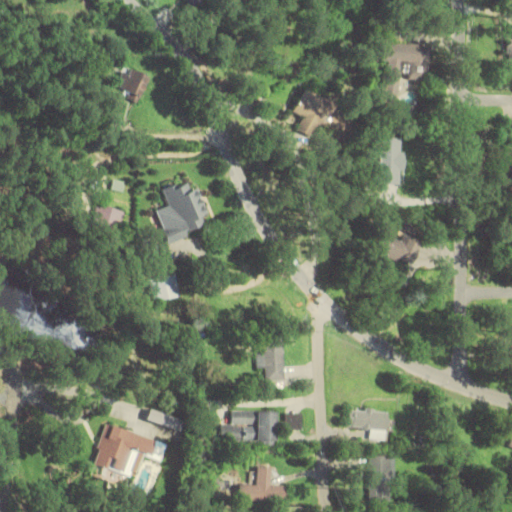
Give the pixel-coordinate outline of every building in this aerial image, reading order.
[(186,0),(195,8),(202,0),(186,0)] [(427,45),(383,42),(379,103),(396,104),(398,76),(425,78),(427,45)] [(116,91),(139,102),(151,78),(128,66),(116,91)] [(331,100),(303,89),(293,113),(303,117),(298,128),(317,135),(331,100)] [(378,137),(378,184),(402,184),(402,137),(378,137)] [(511,171),(511,140),(504,141),(504,153),(492,153),(491,181),(511,181),(511,171)] [(196,186),(188,189),(185,181),(161,187),(167,206),(155,210),(165,244),(188,237),(185,228),(207,222),(196,186)] [(117,236),(125,211),(98,203),(90,228),(117,236)] [(411,265),(418,243),(377,229),(369,251),(411,265)] [(152,301),(179,295),(174,274),(147,280),(152,301)] [(264,380),(282,379),(282,338),(263,338),(263,353),(255,353),(256,369),(264,369),(264,380)] [(511,339),(497,339),(497,356),(511,356),(511,339)] [(141,419),(174,431),(178,420),(145,408),(141,419)] [(348,427),(369,429),(368,438),(385,439),(386,411),(349,409),(348,427)] [(219,423),(219,442),(275,442),(275,410),(229,410),(229,423),(219,423)] [(301,430),(301,412),(281,412),(281,430),(301,430)] [(159,460),(164,441),(102,424),(90,465),(134,477),(140,455),(159,460)] [(369,501),(391,501),(391,455),(369,455),(369,501)] [(256,484),(237,484),(237,505),(285,504),(284,485),(270,485),(270,466),(255,467),(256,484)]
